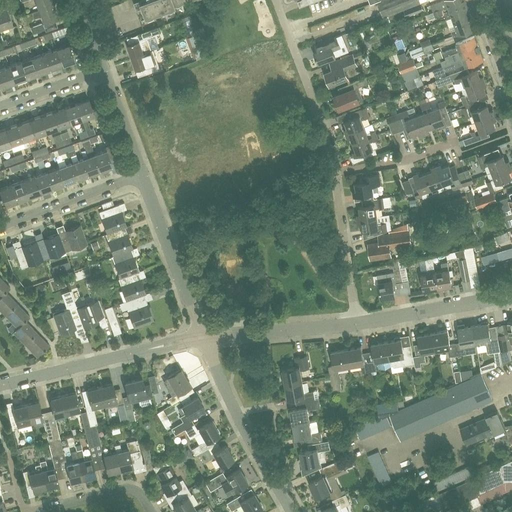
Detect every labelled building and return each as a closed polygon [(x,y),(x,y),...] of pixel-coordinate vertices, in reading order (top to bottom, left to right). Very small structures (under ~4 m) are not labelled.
[(53,4),(51,0),(36,0),(40,9),(53,4)] [(142,0),(133,3),(136,11),(142,9),(146,20),(176,9),(175,6),(191,0),(142,0)] [(382,0),(377,2),(383,18),(404,9),(420,3),(419,0),(382,0)] [(444,0),(440,2),(440,1),(430,5),(432,12),(441,9),(441,10),(446,8),(447,10),(466,2),(465,0),(444,0)] [(469,11),(466,2),(447,10),(448,12),(444,13),(446,19),(469,11)] [(420,3),(404,9),(407,17),(423,10),(420,3)] [(54,19),(58,17),(53,4),(40,9),(31,13),(34,19),(42,16),(44,22),(42,23),(30,27),(33,34),(45,29),(45,31),(58,27),(54,19)] [(6,7),(0,8),(0,28),(13,24),(6,7)] [(441,9),(432,12),(434,18),(443,15),(441,10),(441,9)] [(476,28),(469,11),(446,19),(447,20),(452,18),(456,30),(451,32),(453,37),(476,28)] [(185,29),(194,25),(192,19),(182,23),(185,29)] [(139,41),(127,45),(132,57),(144,53),(151,50),(147,38),(160,33),(158,27),(137,34),(139,41)] [(202,58),(206,56),(197,34),(188,37),(196,58),(201,56),(202,58)] [(349,52),(342,34),(314,45),(317,52),(314,53),(318,64),(349,52)] [(447,56),(478,44),(474,36),(456,43),(457,47),(443,52),(445,57),(447,56)] [(412,58),(412,59),(413,58),(424,53),(425,53),(434,50),(432,43),(431,43),(429,39),(419,43),(421,47),(409,52),(412,58)] [(73,55),(78,53),(73,40),(63,43),(64,46),(57,49),(63,65),(75,61),(73,55)] [(478,44),(447,56),(448,58),(451,57),(452,59),(461,56),(462,59),(481,52),(478,44)] [(63,65),(57,49),(45,53),(51,69),(63,65)] [(368,54),(366,49),(352,54),(353,55),(340,59),(343,66),(325,73),(329,85),(348,78),(345,70),(357,65),(354,59),(368,54)] [(151,50),(144,53),(132,57),(136,70),(146,67),(148,73),(159,70),(156,63),(153,64),(151,57),(156,56),(153,50),(151,50)] [(441,51),(433,54),(435,59),(443,56),(441,51)] [(462,59),(453,63),(433,71),(436,80),(446,76),(444,71),(464,64),(465,67),(484,60),(481,52),(462,59)] [(51,69),(45,53),(33,57),(39,74),(51,69)] [(33,57),(21,61),(27,78),(39,74),(33,57)] [(413,58),(412,59),(398,64),(401,74),(417,68),(413,58)] [(21,61),(9,66),(15,82),(17,82),(17,83),(18,84),(23,82),(23,81),(23,80),(27,78),(21,61)] [(15,82),(9,66),(0,69),(0,76),(4,86),(15,82)] [(446,76),(436,80),(435,80),(438,87),(455,80),(456,83),(458,82),(460,89),(461,89),(485,80),(483,75),(480,76),(480,75),(481,75),(482,73),(481,70),(480,70),(478,70),(465,75),(463,69),(446,76)] [(351,90),(340,94),(334,96),(339,109),(359,102),(359,100),(362,99),(358,87),(369,83),(366,77),(349,84),(351,90)] [(417,88),(414,78),(404,82),(407,91),(417,88)] [(485,80),(461,89),(464,96),(461,97),(464,104),(459,106),(460,109),(462,108),(465,107),(475,103),(478,102),(476,96),(486,92),(484,86),(487,85),(485,80)] [(447,125),(444,116),(449,114),(444,100),(437,102),(439,107),(433,110),(429,101),(427,102),(425,98),(423,99),(425,103),(434,127),(441,124),(442,127),(447,125)] [(90,103),(89,99),(76,103),(82,120),(85,127),(89,125),(87,118),(94,116),(95,120),(101,118),(95,102),(90,103)] [(428,129),(434,127),(425,103),(423,99),(419,100),(419,102),(424,113),(417,116),(424,134),(429,132),(428,129)] [(82,120),(76,103),(64,108),(70,124),(82,120)] [(465,107),(462,108),(460,109),(449,113),(450,115),(457,112),(458,117),(465,115),(466,118),(473,115),(476,121),(495,114),(493,110),(490,111),(488,105),(477,108),(475,103),(465,107)] [(348,119),(345,121),(347,127),(344,129),(346,133),(365,126),(362,120),(370,117),(366,107),(346,115),(348,119)] [(64,108),(56,111),(53,112),(59,128),(70,124),(64,108)] [(417,116),(410,119),(407,110),(397,114),(403,129),(409,127),(412,135),(418,132),(419,136),(424,134),(417,116)] [(59,128),(53,112),(41,116),(47,133),(59,128)] [(403,129),(397,114),(392,115),(398,131),(403,129)] [(495,114),(476,121),(478,128),(471,131),(472,136),(463,139),(465,145),(490,136),(487,130),(496,127),(494,120),(497,119),(495,114)] [(398,131),(392,115),(387,118),(393,133),(398,131)] [(41,116),(29,120),(35,137),(47,133),(41,116)] [(35,137),(29,120),(17,124),(23,141),(22,141),(25,148),(29,146),(27,140),(35,137)] [(23,141),(17,124),(5,129),(11,145),(22,141),(23,141)] [(365,126),(346,133),(348,138),(351,137),(353,143),(377,134),(375,130),(367,133),(365,126)] [(86,130),(88,136),(95,133),(93,127),(86,130)] [(0,149),(11,145),(5,129),(0,130),(0,149)] [(88,136),(86,130),(78,133),(80,139),(88,136)] [(353,152),(354,156),(351,157),(353,163),(377,154),(375,148),(373,149),(371,142),(378,139),(377,134),(353,143),(356,151),(353,152)] [(96,135),(89,137),(91,144),(98,141),(96,135)] [(69,136),(62,139),(65,145),(72,142),(69,136)] [(88,138),(81,141),(83,146),(84,146),(88,156),(83,158),(89,175),(101,170),(95,154),(94,154),(91,144),(89,137),(88,138)] [(62,139),(56,141),(54,142),(57,147),(65,145),(62,139)] [(65,146),(67,152),(74,149),(72,144),(65,146)] [(116,159),(111,145),(106,147),(107,150),(95,154),(101,170),(113,166),(111,160),(116,159)] [(46,146),(39,148),(41,154),(48,151),(46,146)] [(67,152),(65,146),(57,149),(59,155),(67,152)] [(41,154),(39,148),(31,151),(33,157),(41,154)] [(491,172),(511,165),(509,160),(506,161),(504,155),(502,156),(499,149),(477,158),(482,169),(489,166),(491,172)] [(50,157),(48,151),(41,154),(43,160),(50,157)] [(15,156),(17,162),(24,159),(22,153),(15,156)] [(43,160),(41,154),(33,157),(35,163),(43,160)] [(17,162),(15,156),(7,159),(9,165),(17,162)] [(83,158),(71,163),(77,179),(89,175),(83,158)] [(25,161),(18,163),(20,169),(27,167),(25,161)] [(20,169),(18,163),(10,166),(12,172),(20,169)] [(37,165),(39,173),(46,171),(44,163),(37,165)] [(71,163),(59,167),(65,184),(77,179),(71,163)] [(455,165),(450,167),(449,165),(442,167),(441,164),(436,166),(443,184),(450,182),(453,190),(462,186),(463,190),(464,190),(463,186),(458,173),(455,165)] [(511,167),(511,165),(491,172),(494,179),(487,182),(491,192),(504,187),(502,181),(511,177),(511,176),(510,171),(511,169),(511,167)] [(432,171),(426,174),(435,197),(439,195),(436,187),(443,184),(436,166),(431,168),(432,171)] [(59,167),(47,172),(53,188),(65,184),(59,167)] [(469,169),(463,171),(468,184),(471,183),(474,182),(469,169)] [(463,171),(458,173),(463,186),(468,184),(463,171)] [(47,172),(36,176),(41,192),(53,188),(47,172)] [(435,197),(426,174),(420,176),(419,172),(413,174),(416,181),(411,183),(416,199),(422,197),(421,193),(427,190),(430,198),(435,197)] [(362,177),(363,182),(355,184),(356,190),(353,190),(353,196),(374,193),(373,186),(381,185),(379,174),(362,177)] [(36,176),(24,180),(30,197),(41,192),(36,176)] [(30,197),(24,180),(12,185),(18,201),(30,197)] [(402,182),(406,194),(414,193),(408,180),(402,182)] [(471,183),(468,184),(463,186),(464,190),(465,190),(465,191),(468,200),(475,198),(471,188),(470,189),(468,184),(471,183)] [(18,201),(12,185),(0,189),(0,191),(5,206),(18,201)] [(511,192),(508,193),(509,196),(498,200),(504,216),(506,215),(507,219),(505,219),(507,227),(511,224),(511,192)] [(477,208),(496,201),(493,193),(475,200),(477,208)] [(359,207),(359,214),(356,214),(357,220),(377,216),(376,209),(384,208),(383,198),(362,201),(363,206),(359,207)] [(112,200),(101,204),(103,210),(99,211),(103,223),(107,234),(110,232),(125,227),(120,212),(127,209),(124,202),(114,206),(112,200)] [(378,224),(377,216),(357,220),(357,225),(361,224),(362,231),(373,229),(374,236),(388,231),(386,223),(378,224)] [(58,232),(59,234),(65,250),(66,252),(88,244),(81,225),(66,231),(63,225),(56,227),(58,232)] [(110,232),(107,234),(106,234),(110,246),(113,256),(132,249),(127,234),(133,232),(130,225),(125,227),(110,232)] [(378,236),(379,243),(368,244),(370,258),(390,255),(389,247),(411,244),(409,232),(378,236)] [(507,232),(495,236),(497,243),(510,239),(507,232)] [(35,235),(37,241),(43,258),(44,260),(66,252),(65,250),(59,234),(44,239),(42,233),(35,235)] [(44,260),(43,258),(37,241),(22,247),(20,240),(13,243),(22,268),(33,263),(44,260)] [(482,243),(474,246),(476,251),(484,248),(482,243)] [(473,246),(464,249),(466,258),(469,275),(478,273),(473,246)] [(132,249),(113,256),(112,256),(116,268),(120,278),(122,277),(138,272),(133,256),(139,254),(137,247),(132,249)] [(511,247),(481,256),(485,270),(511,262),(511,247)] [(458,257),(462,276),(469,275),(466,258),(464,249),(455,252),(456,257),(458,257)] [(432,258),(425,259),(428,274),(421,275),(424,291),(438,288),(435,272),(432,258)] [(407,259),(399,261),(402,282),(408,281),(406,265),(408,265),(407,259)] [(402,282),(399,261),(389,263),(390,268),(393,267),(396,283),(402,282)] [(442,271),(435,272),(438,288),(451,286),(447,262),(441,264),(442,271)] [(53,270),(55,277),(72,271),(69,263),(52,269),(53,270)] [(122,277),(120,278),(119,279),(123,290),(119,291),(123,302),(145,294),(139,279),(146,277),(143,270),(138,272),(122,277)] [(381,299),(395,296),(391,273),(377,276),(381,299)] [(10,288),(0,277),(0,297),(6,292),(10,288)] [(70,290),(61,293),(66,307),(52,312),(53,316),(54,315),(61,333),(76,327),(79,334),(85,331),(83,327),(76,307),(70,290)] [(6,292),(0,297),(0,307),(7,315),(18,304),(6,292)] [(145,294),(123,302),(120,303),(122,310),(127,309),(134,327),(152,320),(145,301),(152,299),(150,292),(145,294)] [(87,303),(76,307),(83,327),(98,321),(101,328),(107,325),(98,300),(87,304),(87,303)] [(18,304),(7,315),(19,327),(26,321),(30,317),(18,304)] [(109,323),(117,320),(112,306),(104,309),(109,323)] [(511,320),(507,322),(508,324),(496,326),(497,335),(498,335),(498,336),(500,351),(508,350),(511,349),(511,347),(511,348),(511,342),(511,341),(511,320)] [(26,321),(19,327),(14,331),(27,344),(38,333),(26,321)] [(479,323),(480,324),(473,325),(476,343),(477,348),(488,346),(490,354),(493,353),(496,366),(503,363),(500,351),(498,336),(490,337),(489,329),(490,329),(489,324),(487,322),(479,323)] [(464,327),(464,325),(457,326),(459,338),(454,338),(455,343),(457,355),(466,354),(464,346),(476,343),(473,325),(464,327)] [(450,344),(448,330),(433,333),(436,350),(447,348),(449,357),(457,355),(455,343),(450,344)] [(50,345),(38,333),(27,344),(38,356),(50,345)] [(414,345),(416,355),(413,356),(414,363),(416,371),(422,370),(421,363),(426,362),(424,352),(436,350),(433,333),(418,335),(419,344),(414,345)] [(414,363),(413,356),(411,345),(403,347),(402,345),(403,345),(401,337),(395,338),(395,340),(386,341),(391,366),(394,366),(394,367),(414,363)] [(386,341),(378,343),(378,341),(372,342),(371,344),(372,350),(373,352),(368,353),(369,359),(371,372),(379,370),(379,368),(391,366),(386,341)] [(368,353),(362,354),(361,346),(346,349),(349,366),(361,364),(362,373),(371,372),(369,359),(368,353)] [(334,365),(329,366),(333,391),(338,390),(340,390),(341,388),(340,386),(341,386),(340,383),(341,382),(340,375),(339,375),(337,368),(349,366),(346,349),(331,351),(334,365)] [(296,367),(282,369),(285,384),(302,381),(300,370),(309,368),(307,356),(295,358),(296,367)] [(187,396),(186,396),(194,391),(181,369),(168,377),(177,393),(168,398),(172,404),(181,399),(187,396)] [(401,440),(493,400),(481,373),(356,429),(361,440),(391,427),(391,426),(394,425),(401,440)] [(152,393),(158,392),(154,375),(148,377),(150,384),(152,393)] [(143,378),(125,382),(128,395),(123,397),(124,403),(126,411),(128,419),(129,422),(135,419),(130,401),(153,396),(152,393),(150,384),(144,386),(143,378)] [(305,393),(302,381),(285,384),(287,399),(295,398),(296,403),(306,401),(319,399),(317,391),(305,393)] [(124,403),(123,397),(120,388),(115,389),(113,383),(100,386),(106,408),(118,405),(118,404),(124,403)] [(90,399),(84,400),(87,411),(92,431),(98,429),(96,424),(97,424),(94,409),(92,408),(92,407),(104,404),(105,408),(106,408),(100,386),(88,389),(90,399)] [(76,392),(63,395),(68,413),(80,410),(76,392)] [(55,416),(68,413),(63,395),(51,398),(53,410),(48,412),(55,440),(60,438),(57,424),(56,424),(55,416)] [(180,417),(183,421),(172,428),(175,434),(185,429),(194,424),(190,417),(205,409),(198,396),(189,401),(187,396),(181,399),(184,404),(183,405),(187,413),(180,417)] [(319,399),(306,401),(296,403),(297,408),(289,409),(292,424),(310,421),(308,410),(320,408),(319,399)] [(377,403),(379,418),(399,409),(397,400),(377,403)] [(48,412),(42,413),(39,401),(26,404),(31,422),(43,420),(44,427),(45,427),(49,441),(55,440),(48,412)] [(12,402),(6,403),(9,415),(13,430),(19,429),(19,433),(32,430),(31,422),(26,404),(13,408),(12,402)] [(92,431),(87,411),(81,413),(86,432),(92,431)] [(126,411),(118,413),(121,421),(128,419),(126,411)] [(498,411),(486,416),(487,418),(461,429),(468,444),(493,432),(494,434),(506,429),(498,411)] [(194,424),(185,429),(190,438),(202,432),(207,440),(192,449),(196,455),(217,443),(214,437),(220,434),(212,421),(197,429),(194,424)] [(310,421),(292,424),(294,439),(302,438),(303,443),(309,442),(310,442),(322,440),(321,432),(312,433),(310,421)] [(101,444),(98,429),(92,431),(95,445),(101,444)] [(95,445),(92,431),(86,432),(90,447),(95,445)] [(64,453),(60,438),(55,440),(58,454),(64,453)] [(58,454),(55,440),(49,441),(52,456),(58,454)] [(139,450),(137,451),(135,440),(127,442),(129,448),(122,450),(120,444),(115,445),(116,451),(121,470),(134,467),(134,466),(142,464),(139,450)] [(300,458),(301,457),(303,466),(304,466),(305,474),(315,470),(315,468),(320,466),(318,452),(327,450),(326,447),(329,446),(328,441),(308,444),(308,449),(306,450),(306,449),(298,450),(300,458)] [(222,465),(234,458),(226,444),(212,453),(209,448),(199,453),(204,462),(216,455),(222,465)] [(141,447),(145,463),(145,464),(152,462),(148,445),(141,447)] [(82,449),(77,450),(84,479),(96,476),(92,458),(84,459),(82,449)] [(181,453),(185,460),(193,456),(189,449),(181,453)] [(71,452),(73,462),(67,464),(71,482),(84,479),(77,450),(71,452)] [(121,470),(116,451),(104,455),(109,473),(121,470)] [(381,487),(393,482),(379,451),(368,456),(381,487)] [(348,471),(346,469),(355,465),(351,454),(319,468),(323,476),(309,482),(316,497),(329,492),(333,500),(343,495),(335,477),(348,471)] [(164,493),(168,500),(188,489),(182,478),(178,480),(176,475),(170,466),(166,459),(160,462),(164,469),(158,473),(163,482),(161,483),(166,492),(164,493)] [(42,470),(47,488),(59,485),(55,467),(48,469),(46,460),(40,461),(41,464),(42,470)] [(511,460),(480,475),(479,475),(474,477),(451,488),(438,494),(420,501),(425,511),(440,511),(445,510),(481,494),(481,493),(506,482),(511,481),(511,460)] [(36,465),(37,471),(30,473),(29,470),(23,471),(27,486),(33,485),(34,491),(47,488),(42,470),(41,464),(36,465)] [(438,494),(451,488),(474,477),(479,475),(473,464),(433,482),(438,494)] [(223,472),(206,482),(211,491),(223,483),(229,493),(248,482),(240,468),(226,477),(223,472)] [(189,496),(191,494),(188,489),(168,500),(172,508),(175,506),(178,511),(194,511),(197,511),(194,506),(189,496)] [(247,511),(254,511),(263,507),(255,494),(247,498),(244,493),(227,502),(232,510),(243,504),(247,511)] [(343,495),(333,500),(336,506),(323,511),(322,511),(343,511),(342,508),(350,504),(346,494),(343,496),(343,495)]
